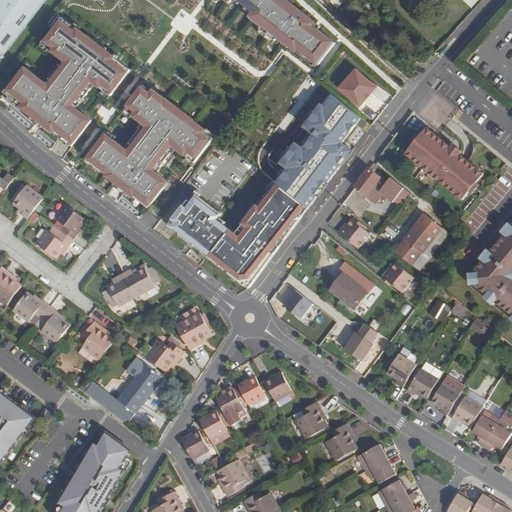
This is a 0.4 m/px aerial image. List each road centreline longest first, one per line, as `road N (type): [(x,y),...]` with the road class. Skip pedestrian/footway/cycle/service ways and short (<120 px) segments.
road 1 (residential): [(495,0),(247,317)]
road 2 (residential): [(247,317),(465,464)]
road 3 (residential): [(120,220),(247,317)]
road 4 (residential): [(0,123),(120,220)]
road 5 (residential): [(170,440),(247,317)]
road 6 (unknown): [(369,154),(420,201),(392,247)]
